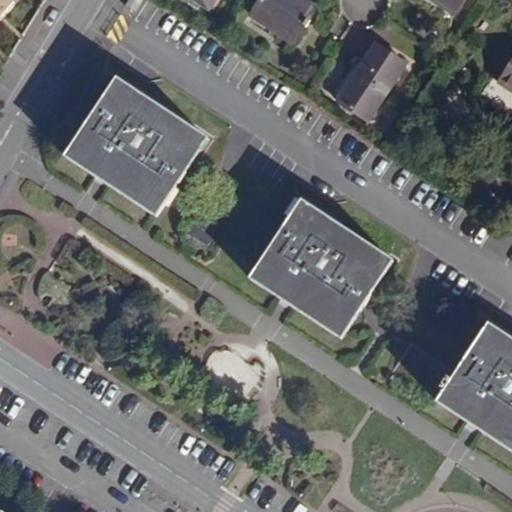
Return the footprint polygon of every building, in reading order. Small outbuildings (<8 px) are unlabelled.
[(0,0),(0,12),(6,6),(8,7),(14,0),(0,0)] [(216,0),(194,0),(210,10),(216,0)] [(261,0),(251,16),(294,44),(317,10),(301,0),(261,0)] [(435,0),(458,15),(467,0),(435,0)] [(371,123),(409,65),(376,44),(338,102),(371,123)] [(511,92),(511,63),(499,84),(511,92)] [(157,219),(210,140),(119,78),(66,158),(101,181),(157,219)] [(303,201),(251,279),(284,302),(343,340),(395,261),(303,201)] [(206,251),(219,231),(200,219),(187,238),(206,251)] [(511,340),(490,326),(457,374),(413,345),(394,374),(475,427),(511,451),(511,340)]
